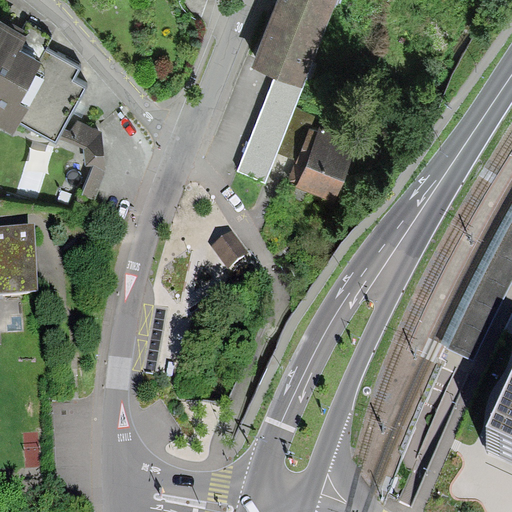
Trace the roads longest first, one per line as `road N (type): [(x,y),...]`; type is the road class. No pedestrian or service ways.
road 1 (residential): [(181,151),(136,267),(117,491)]
road 2 (primary): [(413,217),(366,269),(313,353),(253,510)]
road 3 (primary): [(301,511),(392,292),(413,217)]
road 4 (residential): [(181,151),(39,0)]
road 5 (primary): [(413,217),(511,74)]
road 6 (residential): [(243,0),(181,151)]
road 7 (residential): [(117,491),(253,510)]
